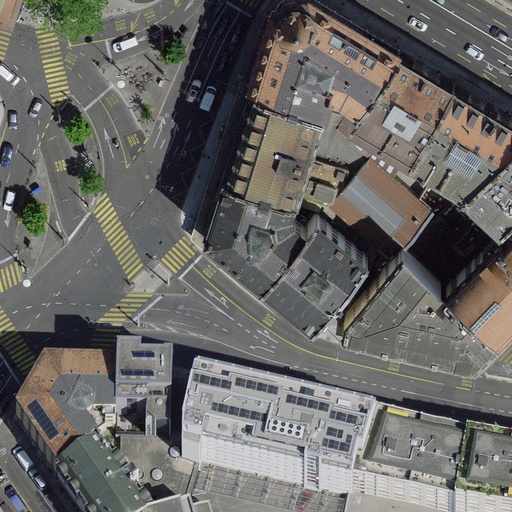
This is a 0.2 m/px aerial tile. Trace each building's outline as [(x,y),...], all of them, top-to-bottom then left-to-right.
[(251,82),(326,105),(333,85),(360,102),(402,47),(321,0),(274,0),(270,4),(247,81),(251,82)] [(511,141),(511,112),(402,47),(360,102),(351,116),(439,170),(465,186),(511,141)] [(251,82),(223,169),(297,192),(298,190),(326,107),(326,105),(251,82)] [(326,107),(347,113),(351,116),(360,102),(333,85),(326,105),(326,107)] [(329,202),(369,154),(343,129),(347,113),(326,107),(298,190),(329,202)] [(439,170),(351,116),(347,113),(343,129),(369,154),(370,152),(421,196),(439,170)] [(511,141),(465,186),(501,221),(509,212),(511,214),(511,141)] [(404,242),(405,243),(435,208),(421,196),(370,152),(369,154),(329,202),(378,244),(391,229),(404,242)] [(297,192),(223,169),(203,233),(263,280),(309,223),(296,213),(293,204),(297,192)] [(445,280),(448,282),(498,231),(502,227),(485,210),(476,218),(454,196),(407,245),(445,280)] [(321,209),(309,223),(263,280),(313,323),(372,251),(321,209)] [(511,320),(511,216),(502,227),(498,231),(448,282),(453,287),(499,334),(511,320)] [(499,334),(453,287),(448,282),(445,280),(407,245),(405,243),(404,242),(346,312),(343,328),(475,358),(499,334)] [(99,453),(108,445),(117,435),(117,375),(45,372),(16,420),(59,480),(99,453)] [(147,375),(117,375),(117,435),(108,445),(171,446),(172,440),(173,429),(147,429),(147,375)] [(174,376),(147,375),(147,429),(173,429),(174,376)] [(198,388),(184,445),(183,466),(199,471),(202,461),(352,496),(358,473),(363,474),(378,429),(198,388)] [(352,496),(420,511),(457,511),(469,451),(378,429),(363,474),(358,473),(352,496)] [(159,511),(192,511),(190,505),(194,490),(199,471),(183,466),(184,445),(184,441),(172,440),(171,446),(108,445),(99,453),(147,505),(157,503),(159,511)] [(511,511),(511,458),(469,451),(457,511),(511,511)] [(147,505),(99,453),(59,480),(81,511),(146,511),(144,509),(140,511),(139,510),(147,505)] [(194,490),(288,511),(347,511),(352,496),(202,461),(199,471),(194,490)] [(0,511),(11,511),(0,495),(0,511)] [(420,511),(352,496),(347,511),(420,511)]
